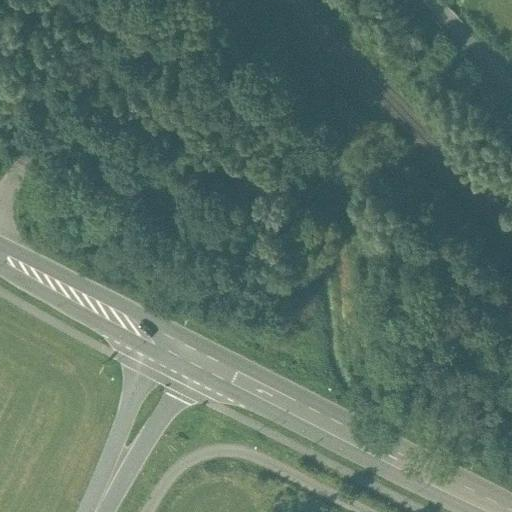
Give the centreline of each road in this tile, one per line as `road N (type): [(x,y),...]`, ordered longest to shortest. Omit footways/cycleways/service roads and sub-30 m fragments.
road 1 (primary): [(183,345),(511,508)]
road 2 (track): [(373,511),(267,458),(219,452),(197,458),(150,511)]
road 3 (primary): [(0,251),(183,345)]
road 4 (primary): [(98,511),(183,345)]
road 5 (track): [(511,90),(427,0)]
